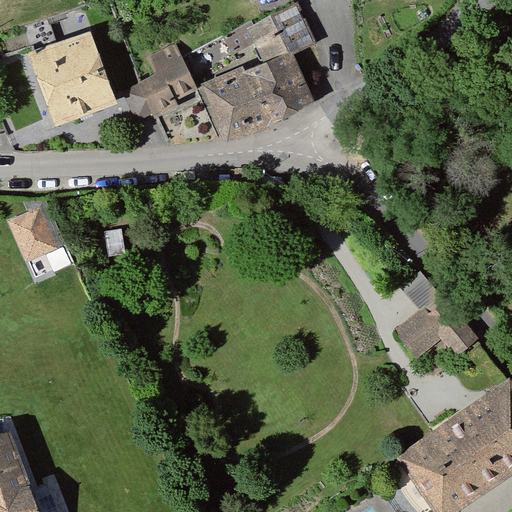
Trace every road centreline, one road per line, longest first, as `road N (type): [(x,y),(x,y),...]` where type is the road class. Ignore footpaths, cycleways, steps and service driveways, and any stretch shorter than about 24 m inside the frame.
road 1 (residential): [(300,144),(370,202),(511,361)]
road 2 (residential): [(0,168),(127,165),(300,144)]
road 3 (residential): [(300,144),(462,22)]
